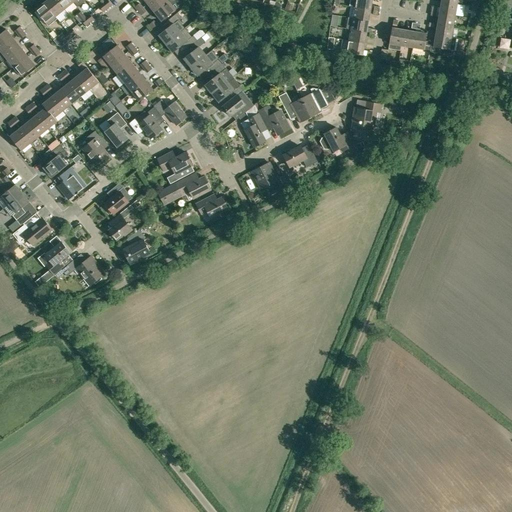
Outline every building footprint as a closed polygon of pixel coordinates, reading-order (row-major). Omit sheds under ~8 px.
[(56,16),(65,9),(57,0),(47,0),(44,2),(56,16)] [(73,2),(71,0),(57,0),(65,9),(73,2)] [(154,12),(168,1),(167,0),(151,0),(147,3),(154,12)] [(169,0),(168,1),(154,12),(158,17),(162,21),(176,10),(172,5),(177,1),(175,0),(169,0)] [(350,0),(350,6),(355,7),(371,9),(372,0),(350,0)] [(442,1),(440,12),(455,15),(457,4),(442,1)] [(58,19),(56,16),(44,2),(35,10),(46,24),(48,26),(58,19)] [(146,11),(143,7),(138,11),(141,15),(146,11)] [(371,9),(355,7),(353,18),(369,21),(371,9)] [(86,26),(90,23),(86,18),(81,11),(74,17),(79,23),(82,21),(86,26)] [(453,26),(455,15),(440,12),(438,24),(453,26)] [(159,35),(166,44),(180,32),(173,24),(181,18),(177,13),(166,22),(170,27),(159,35)] [(368,26),(369,21),(353,18),(348,17),(346,28),(351,29),(367,32),(368,26)] [(436,35),(451,38),(453,26),(438,24),(436,35)] [(185,28),(180,32),(166,44),(172,52),(183,44),(187,49),(191,45),(197,41),(193,36),(192,37),(185,28)] [(389,43),(401,45),(404,30),(392,28),(389,43)] [(0,34),(0,48),(13,38),(6,29),(0,34)] [(351,29),(349,40),(365,43),(367,32),(351,29)] [(401,45),(412,47),(415,32),(404,30),(401,45)] [(431,42),(426,41),(427,34),(421,33),(415,32),(412,47),(424,49),(430,50),(431,46),(431,42)] [(436,35),(434,46),(431,46),(430,52),(444,54),(445,49),(449,49),(454,50),(456,38),(451,38),(436,35)] [(110,37),(101,44),(106,50),(115,43),(110,37)] [(21,47),(13,38),(0,48),(0,50),(7,58),(21,47)] [(201,38),(197,41),(191,45),(195,50),(184,58),(191,67),(206,56),(199,47),(205,43),(201,38)] [(363,55),(365,43),(349,40),(347,52),(363,55)] [(110,65),(125,54),(117,45),(103,56),(110,65)] [(7,58),(14,67),(28,56),(21,47),(7,58)] [(387,60),(388,50),(382,49),(380,59),(387,60)] [(132,63),(125,54),(110,65),(118,74),(132,63)] [(219,59),(218,59),(222,64),(228,59),(224,54),(219,59)] [(35,65),(28,56),(14,67),(21,77),(35,65)] [(209,67),(212,72),(222,64),(218,59),(212,64),(206,56),(191,67),(198,76),(209,67)] [(265,67),(263,69),(266,73),(272,68),(263,58),(260,60),(265,67)] [(139,72),(132,63),(118,74),(125,83),(139,72)] [(233,77),(222,64),(212,72),(216,76),(206,85),(212,93),(226,82),(233,77)] [(87,68),(78,75),(90,89),(99,82),(87,68)] [(139,72),(125,83),(132,92),(146,81),(139,72)] [(297,74),(289,75),(297,89),(303,86),(297,74)] [(78,75),(69,82),(81,96),(90,89),(78,75)] [(233,77),(226,82),(212,93),(219,102),(220,102),(230,93),(234,98),(237,95),(242,91),(243,90),(239,86),(236,82),(233,77)] [(153,90),(146,81),(132,92),(139,101),(153,90)] [(72,103),(81,96),(69,82),(61,90),(72,103)] [(312,93),(301,98),(311,117),(322,111),(321,109),(329,105),(320,89),(313,88),(310,89),(312,93)] [(61,90),(52,97),(63,111),(72,103),(61,90)] [(242,91),(237,95),(234,98),(223,106),(231,116),(240,108),(244,113),(254,105),(250,100),(242,91)] [(291,120),(297,118),(300,123),(311,117),(301,98),(292,103),(287,94),(280,98),(291,120)] [(63,111),(52,97),(43,104),(45,108),(54,118),(63,111)] [(162,100),(153,106),(161,116),(166,112),(176,125),(187,117),(175,102),(168,107),(162,100)] [(110,101),(103,107),(108,113),(115,107),(110,101)] [(365,109),(357,108),(353,130),(372,133),(374,119),(376,119),(377,112),(381,112),(382,105),(366,102),(365,109)] [(165,120),(161,116),(153,106),(154,107),(148,112),(150,114),(138,124),(150,139),(162,130),(159,125),(165,120)] [(268,130),(274,127),(278,134),(289,128),(280,111),(272,115),(267,107),(258,111),(268,130)] [(45,108),(37,115),(48,129),(57,121),(54,118),(45,108)] [(111,126),(105,132),(117,147),(128,138),(120,128),(126,124),(118,113),(107,121),(111,126)] [(266,130),(264,127),(258,114),(248,119),(252,127),(244,130),(252,148),(265,141),(261,133),(266,130)] [(39,136),(48,129),(37,115),(28,122),(39,136)] [(28,122),(19,129),(30,143),(39,136),(28,122)] [(328,148),(331,146),(334,151),(341,148),(343,151),(347,149),(355,145),(351,135),(343,139),(336,127),(325,134),(325,135),(322,137),(320,140),(324,148),(328,148)] [(30,143),(19,129),(10,136),(21,150),(30,143)] [(96,130),(87,137),(91,142),(83,148),(96,164),(108,155),(100,145),(105,141),(96,130)] [(43,167),(51,177),(67,165),(62,159),(68,154),(61,144),(46,156),(49,160),(51,158),(52,160),(43,167)] [(355,145),(347,149),(349,154),(358,150),(355,145)] [(304,152),(302,148),(301,146),(284,155),(290,167),(302,160),(306,168),(317,162),(310,148),(304,152)] [(170,152),(157,159),(163,171),(171,167),(175,174),(193,165),(187,152),(174,159),(170,152)] [(260,188),(277,179),(268,163),(252,172),(260,188)] [(72,167),(54,181),(69,199),(76,194),(77,195),(79,193),(78,192),(87,185),(72,167)] [(197,171),(187,176),(175,183),(158,192),(163,203),(181,194),(182,195),(189,191),(193,199),(211,189),(204,176),(201,178),(197,171)] [(277,179),(281,187),(282,190),(288,187),(282,176),(277,179)] [(23,193),(16,184),(11,188),(3,178),(1,179),(0,180),(0,197),(3,196),(9,204),(23,193)] [(125,187),(120,182),(110,191),(114,196),(105,203),(106,204),(104,206),(111,214),(113,212),(114,213),(128,201),(131,197),(124,188),(125,187)] [(16,212),(12,215),(21,225),(30,218),(22,208),(30,202),(23,193),(9,204),(16,212)] [(211,203),(208,197),(195,203),(201,214),(207,211),(213,222),(220,218),(218,214),(228,209),(222,197),(211,203)] [(136,200),(131,204),(135,209),(140,205),(136,200)] [(126,235),(133,229),(124,218),(134,210),(130,206),(108,223),(112,228),(109,230),(117,240),(124,234),(126,235)] [(178,212),(170,216),(173,223),(181,219),(178,212)] [(33,225),(29,220),(15,232),(22,240),(31,233),(38,241),(52,230),(42,218),(33,225)] [(123,250),(130,264),(151,253),(143,240),(146,238),(139,229),(127,239),(129,243),(131,245),(123,250)] [(55,275),(62,269),(65,266),(61,261),(71,253),(62,242),(45,255),(50,261),(46,265),(53,273),(55,275)] [(73,260),(65,266),(62,269),(67,276),(77,268),(85,279),(87,277),(92,284),(104,274),(99,267),(98,268),(95,264),(96,263),(91,256),(79,266),(73,260)] [(41,278),(37,282),(39,285),(40,287),(45,283),(41,278)]
